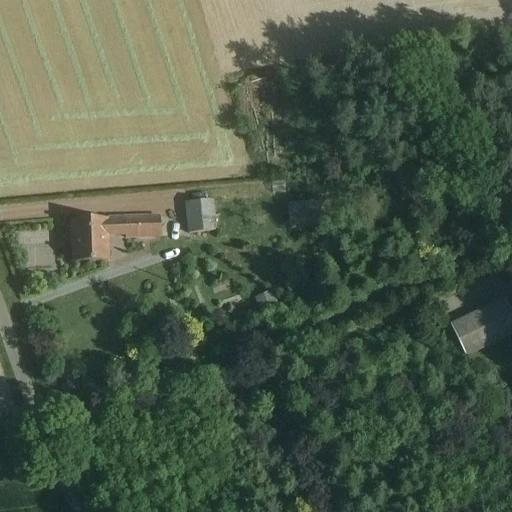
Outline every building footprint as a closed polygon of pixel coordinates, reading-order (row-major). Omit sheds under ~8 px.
[(319,228),(318,200),(285,202),(287,229),(319,228)] [(211,202),(185,205),(188,235),(214,233),(211,202)] [(158,222),(125,223),(125,237),(125,242),(158,241),(158,222)] [(125,223),(72,223),(72,263),(107,263),(107,237),(125,237),(125,223)] [(262,310),(277,303),(272,290),(257,297),(262,310)] [(511,333),(511,319),(504,303),(456,326),(470,354),(511,333)]
